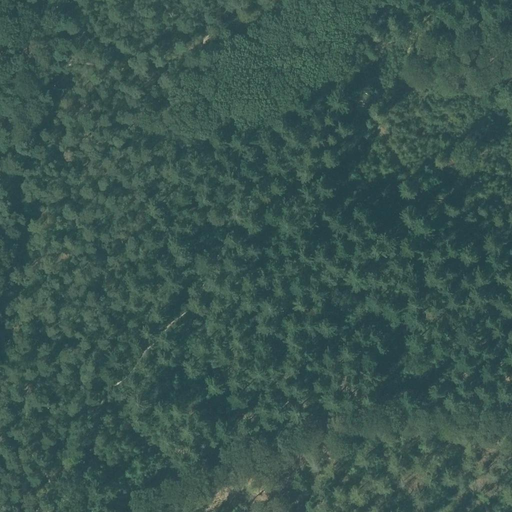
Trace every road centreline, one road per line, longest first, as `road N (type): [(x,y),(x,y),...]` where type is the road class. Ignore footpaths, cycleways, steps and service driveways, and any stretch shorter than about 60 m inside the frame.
road 1 (track): [(511,429),(452,417),(367,417),(321,427),(217,465),(141,511)]
road 2 (track): [(511,252),(413,176),(359,91),(364,46),(395,0)]
